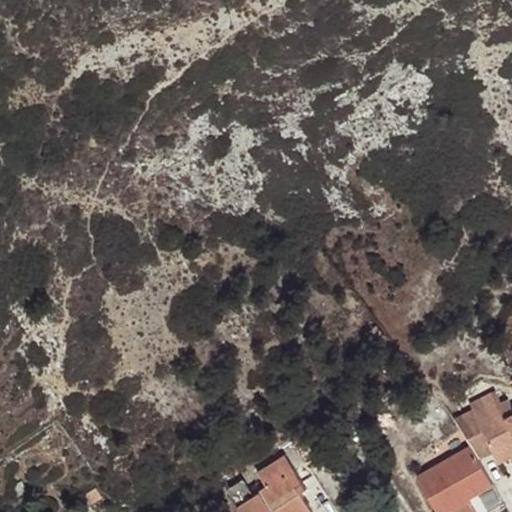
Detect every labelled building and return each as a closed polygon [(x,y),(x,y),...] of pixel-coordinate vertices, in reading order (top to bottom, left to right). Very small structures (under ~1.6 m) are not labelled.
[(511,458),(511,415),(511,416),(498,392),(460,412),(485,459),(499,452),(505,463),(511,458)] [(489,511),(505,503),(473,446),(419,477),(439,511),(475,511),(468,499),(479,493),(489,511)] [(286,455),(258,473),(268,487),(254,496),(244,480),(228,491),(242,511),(311,511),(313,511),(300,491),(296,485),(303,481),(286,455)] [(12,486),(17,497),(28,491),(22,481),(12,486)] [(307,486),(303,481),(296,485),(300,491),(307,486)] [(80,499),(87,508),(103,498),(97,488),(80,499)]
